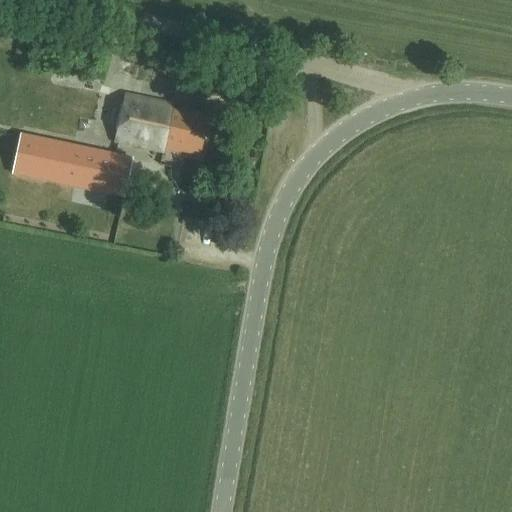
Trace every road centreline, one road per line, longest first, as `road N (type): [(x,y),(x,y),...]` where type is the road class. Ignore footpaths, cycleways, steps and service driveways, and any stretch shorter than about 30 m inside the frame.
road 1 (tertiary): [(221,511),(261,275),(278,211),(298,178),(373,112),(420,95),(511,99)]
road 2 (track): [(27,0),(302,59)]
road 3 (track): [(302,59),(420,95)]
